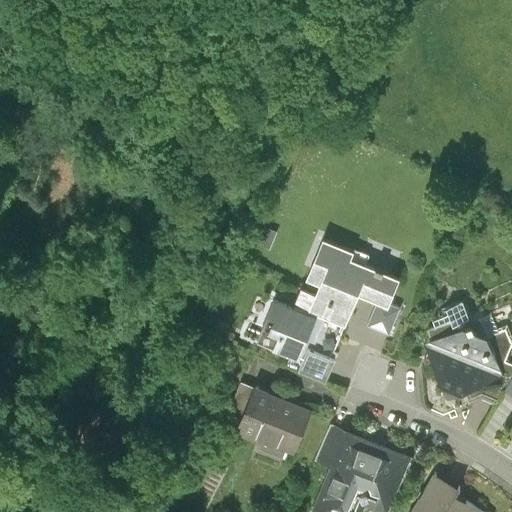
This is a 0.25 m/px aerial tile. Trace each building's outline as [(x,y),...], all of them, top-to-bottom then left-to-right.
[(323,281),(311,310),(347,325),(360,293),(379,301),(390,305),(391,302),(401,278),(352,259),(355,251),(325,239),(310,276),(323,281)] [(274,300),(267,315),(276,318),(270,332),(280,336),(274,350),(297,360),(316,318),(274,300)] [(391,302),(390,305),(379,301),(370,324),(391,333),(402,306),(391,302)] [(429,342),(452,396),(506,374),(484,320),(429,342)] [(312,410),(255,387),(237,432),(256,440),(258,437),(295,452),(312,410)] [(388,511),(411,457),(335,425),(321,460),(336,466),(316,511),(362,511),(366,503),(386,511),(388,511)] [(462,487),(437,473),(415,511),(485,511),(457,497),(462,487)]
